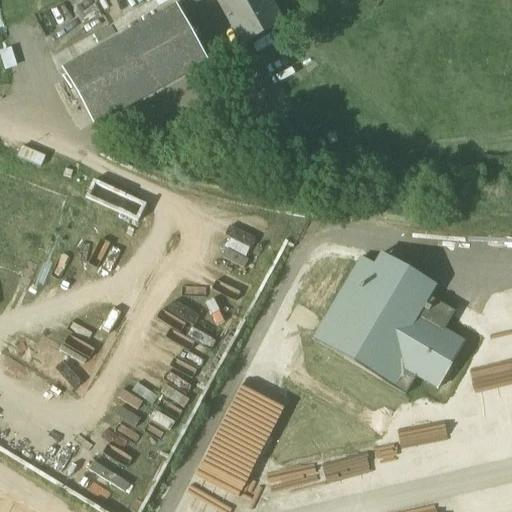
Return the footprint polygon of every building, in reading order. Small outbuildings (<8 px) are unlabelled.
[(151,0),(152,0),(183,0),(188,8),(203,0),(218,0),(243,45),(283,23),(270,0),(151,0)] [(94,127),(210,63),(177,6),(175,6),(63,69),(94,127)] [(344,149),(345,178),(369,178),(368,148),(344,149)] [(0,169),(0,265),(39,279),(68,193),(0,169)] [(142,219),(148,200),(92,181),(86,200),(142,219)] [(438,286),(381,253),(374,265),(360,257),(312,340),(406,397),(416,378),(438,391),(467,341),(446,329),(452,318),(456,312),(431,298),(438,286)] [(21,511),(0,499),(0,511),(21,511)]
